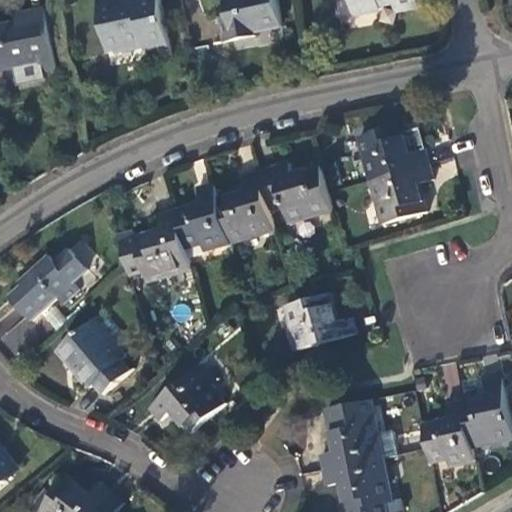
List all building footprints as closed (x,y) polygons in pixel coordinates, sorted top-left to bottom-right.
[(98,0),(109,49),(146,41),(147,47),(170,42),(161,0),(98,0)] [(279,0),(227,0),(230,13),(220,15),(225,39),(257,32),(255,26),(283,20),(279,0)] [(351,0),(354,10),(381,5),(379,0),(395,0),(397,7),(420,2),(419,0),(351,0)] [(59,66),(46,7),(18,13),(20,21),(0,24),(0,67),(40,59),(43,69),(59,66)] [(362,134),(374,177),(430,162),(426,146),(420,126),(407,130),(405,122),(362,134)] [(291,219),(334,207),(329,190),(323,164),(295,172),(292,161),(261,170),(271,206),(287,201),(291,219)] [(434,177),(430,162),(374,177),(386,221),(429,209),(421,181),(434,177)] [(250,188),(220,196),(232,240),(277,228),(271,206),(261,170),(246,174),(250,188)] [(207,247),(232,240),(220,196),(216,183),(201,187),(205,201),(177,209),(187,245),(205,241),(207,247)] [(151,278),(193,266),(187,245),(177,209),(162,213),(166,227),(139,235),(138,230),(124,233),(134,272),(148,268),(151,278)] [(33,319),(59,295),(65,302),(81,289),(74,282),(89,268),(71,248),(56,261),(51,255),(35,268),(38,272),(25,284),(12,295),(33,319)] [(21,281),(25,284),(38,272),(35,268),(21,281)] [(300,346),(358,330),(354,316),(339,320),(331,290),(288,302),(300,346)] [(54,329),(66,321),(55,304),(43,312),(54,329)] [(0,318),(0,338),(15,354),(38,333),(25,319),(24,321),(11,307),(0,318)] [(139,346),(109,312),(67,349),(78,362),(74,366),(93,388),(100,381),(110,392),(142,363),(132,352),(139,346)] [(458,364),(445,363),(443,384),(456,385),(458,364)] [(227,401),(198,367),(153,404),(163,416),(174,407),(192,429),(227,401)] [(491,393),(465,398),(475,444),(511,435),(511,415),(504,377),(489,380),(491,393)] [(453,416),(425,422),(429,447),(432,459),(449,455),(451,462),(477,456),(475,444),(465,398),(450,401),(453,416)] [(324,454),(327,468),(385,456),(399,453),(394,427),(380,430),(374,400),(329,409),(338,451),(324,454)] [(5,451),(0,445),(0,486),(9,478),(8,477),(21,465),(7,449),(5,451)] [(395,500),(385,456),(327,468),(331,486),(345,483),(350,511),(392,511),(390,501),(395,500)] [(42,509),(45,511),(95,511),(113,489),(101,480),(92,492),(69,474),(42,509)] [(126,499),(113,489),(95,511),(117,511),(116,511),(126,499)]
